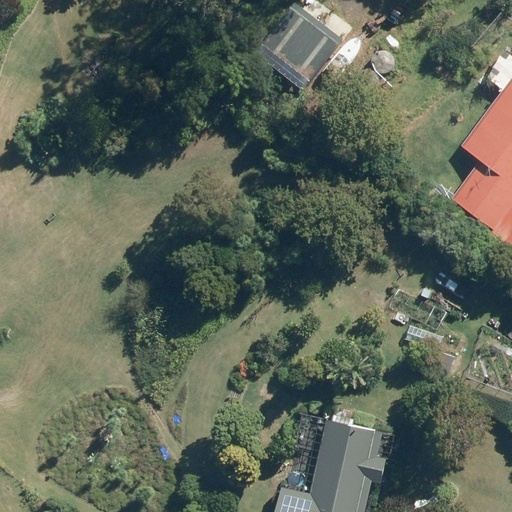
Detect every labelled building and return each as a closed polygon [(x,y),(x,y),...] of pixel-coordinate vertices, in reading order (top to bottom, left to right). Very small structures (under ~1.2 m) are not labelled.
[(449,185),(436,202),(453,215),(465,200),(505,230),(511,220),(511,54),(496,76),(511,88),(511,94),(473,146),(492,159),(464,196),(449,185)] [(304,71),(317,72),(319,59),(305,57),(304,71)] [(416,327),(412,340),(444,351),(449,338),(416,327)] [(441,368),(456,373),(461,358),(446,353),(441,368)] [(377,511),(385,481),(395,484),(401,459),(392,457),(398,434),(339,420),(331,452),(323,450),(315,482),(324,484),(321,495),(297,489),(291,511),(377,511)]
